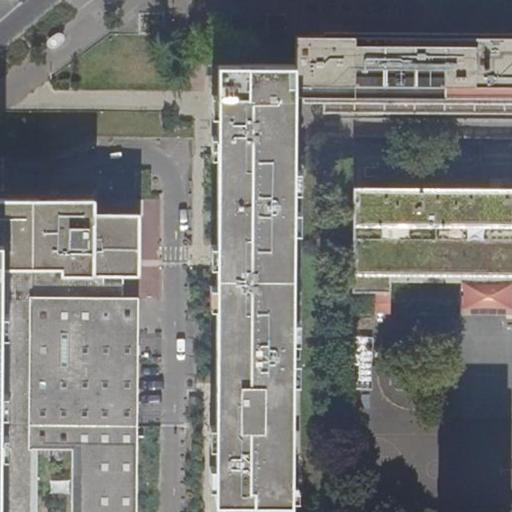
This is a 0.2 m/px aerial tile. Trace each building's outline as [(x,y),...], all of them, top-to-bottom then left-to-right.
[(294,36),(294,65),(294,96),(323,96),(323,112),(431,113),(506,113),(511,113),(511,36),(465,37),(331,36),(294,36)] [(294,130),(294,96),(294,65),(218,65),(218,130),(216,502),(292,502),(294,137),(294,130)] [(353,274),(390,274),(511,275),(511,188),(353,188),(353,274)] [(136,511),(138,298),(122,298),(122,276),(138,276),(138,214),(94,214),(94,200),(0,199),(0,511),(136,511)] [(390,274),(353,274),(352,293),(390,294),(390,274)]
